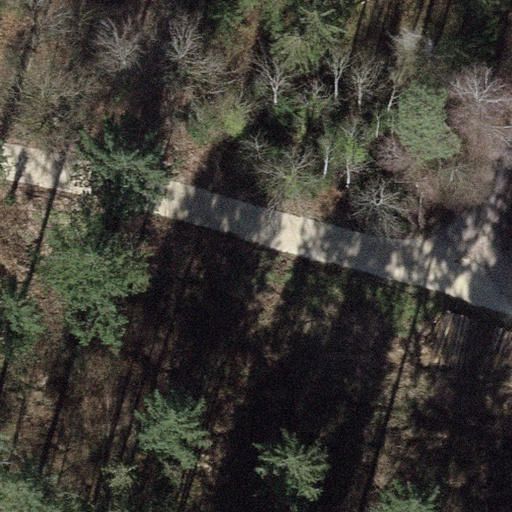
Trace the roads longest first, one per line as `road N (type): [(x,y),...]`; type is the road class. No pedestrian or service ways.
road 1 (track): [(511,303),(0,141)]
road 2 (track): [(408,265),(511,137)]
